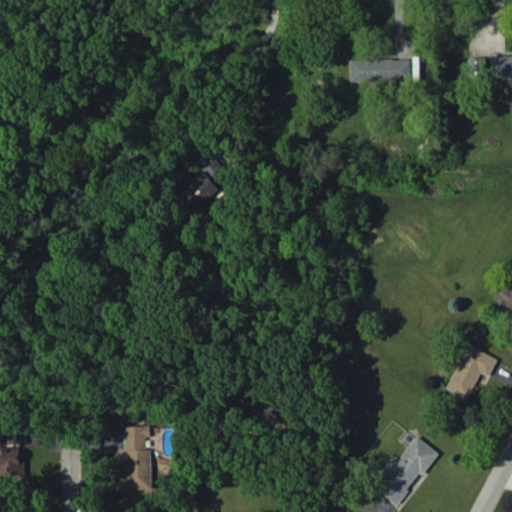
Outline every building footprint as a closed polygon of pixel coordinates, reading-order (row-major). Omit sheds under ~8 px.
[(511,54),(491,56),(491,76),(511,75),(511,54)] [(350,80),(411,79),(410,58),(350,59),(350,80)] [(177,192),(192,210),(229,181),(214,163),(177,192)] [(511,282),(506,278),(493,295),(511,309),(511,282)] [(497,358),(467,344),(447,388),(468,398),(480,372),(489,376),(497,358)] [(377,490),(398,505),(437,450),(416,435),(377,490)] [(19,448),(0,448),(0,472),(24,472),(23,454),(19,454),(19,448)]
